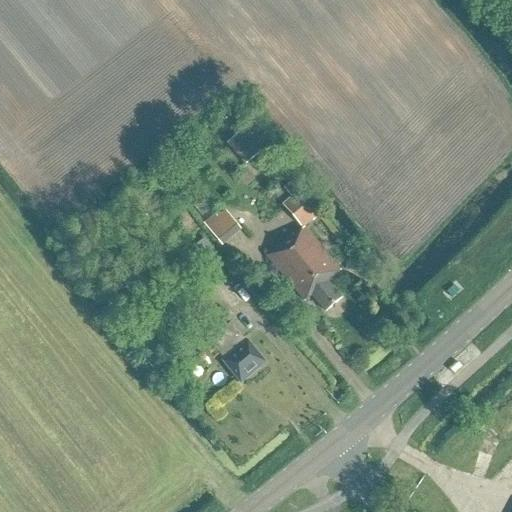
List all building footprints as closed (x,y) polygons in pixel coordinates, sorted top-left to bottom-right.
[(259,155),(240,133),(226,144),(245,166),(259,155)] [(302,228),(320,214),(293,181),(284,189),(291,197),(282,204),(302,228)] [(242,231),(225,211),(217,217),(215,214),(204,223),(223,246),(242,231)] [(340,272),(303,229),(294,237),(292,236),(267,258),(305,302),(312,296),(326,312),(340,300),(326,284),(340,272)] [(204,239),(188,252),(197,264),(202,260),(211,272),(223,262),(204,239)] [(192,296),(174,312),(184,325),(203,309),(192,296)] [(241,383),(264,364),(231,324),(209,342),(225,361),(224,363),(241,383)]
